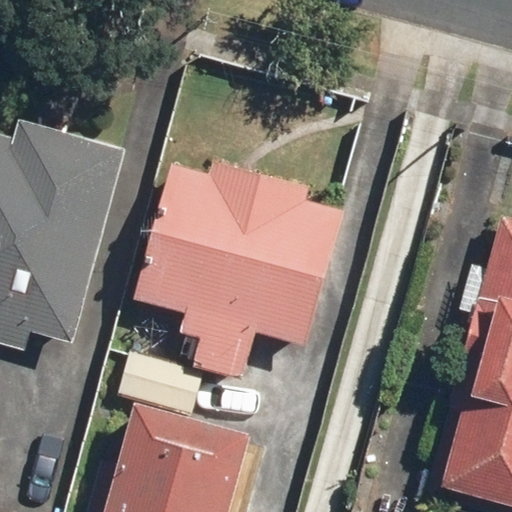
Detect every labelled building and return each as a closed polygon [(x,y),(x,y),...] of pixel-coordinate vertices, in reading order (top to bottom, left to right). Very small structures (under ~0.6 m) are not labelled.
[(0,341),(26,350),(32,329),(72,341),(129,149),(23,118),(17,138),(0,133),(0,341)] [(194,363),(245,376),(256,332),(308,345),(343,207),(307,198),(310,186),(214,162),(211,173),(173,163),(139,298),(187,311),(182,331),(201,336),(194,363)] [(424,496),(487,511),(511,511),(511,216),(498,213),(424,496)] [(118,393),(193,415),(206,372),(131,349),(118,393)] [(229,511),(251,435),(137,403),(119,464),(104,459),(89,511),(229,511)]
